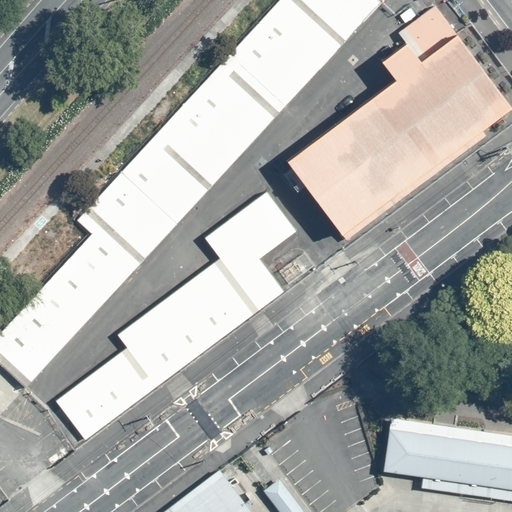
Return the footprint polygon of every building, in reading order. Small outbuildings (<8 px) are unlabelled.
[(261,0),(0,279),(0,367),(6,372),(354,0),(261,0)] [(378,75),(271,154),(327,228),(495,102),(419,1),(385,27),(395,39),(367,60),(378,75)] [(203,245),(94,326),(106,341),(37,392),(66,430),(264,282),(240,250),(278,221),(249,183),(190,227),(203,245)] [(511,436),(389,420),(382,472),(511,489),(511,436)] [(219,511),(239,498),(212,462),(145,511),(219,511)] [(304,511),(277,476),(259,490),(276,511),(304,511)]
